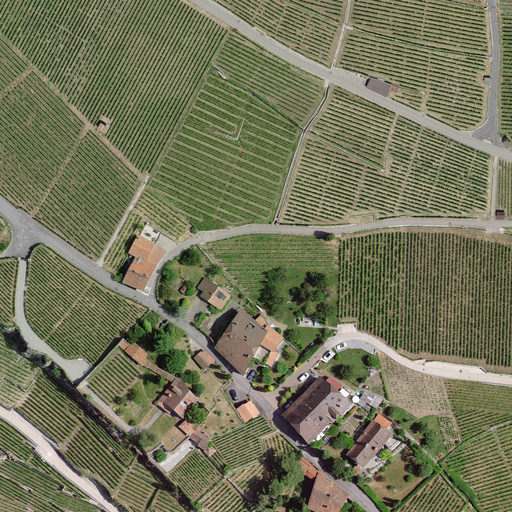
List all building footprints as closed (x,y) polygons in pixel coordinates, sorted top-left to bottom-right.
[(391,87),(370,81),(367,90),(387,99),(391,87)] [(143,297),(165,256),(138,238),(129,257),(137,262),(124,287),(143,297)] [(222,314),(232,299),(226,297),(206,283),(196,298),(222,314)] [(231,369),(258,328),(255,326),(242,315),(216,353),(231,369)] [(262,318),(255,326),(258,328),(265,335),(269,330),(271,328),(262,318)] [(270,371),(285,345),(269,330),(265,335),(258,328),(231,369),(245,382),(256,361),(270,371)] [(124,346),(119,352),(127,358),(126,359),(141,372),(150,361),(134,348),(131,352),(124,346)] [(196,363),(206,375),(215,367),(205,356),(196,363)] [(330,382),(326,388),(344,405),(346,403),(351,398),(343,391),(343,389),(330,382)] [(320,383),(302,402),(331,431),(339,423),(341,425),(355,411),(346,403),(344,405),(326,388),(320,383)] [(182,429),(199,408),(192,402),(179,384),(156,412),(171,424),(173,422),(182,429)] [(383,403),(365,396),(357,408),(363,411),(366,406),(377,412),(383,403)] [(331,431),(302,402),(282,421),(311,450),(331,431)] [(252,407),(246,411),(254,423),(254,424),(261,420),(252,407)] [(245,410),(239,414),(247,427),(254,423),(246,411),(245,410)] [(347,461),(364,474),(386,449),(394,439),(389,435),(393,428),(378,418),(347,461)] [(187,430),(181,436),(191,445),(196,439),(193,436),(194,435),(194,433),(193,432),(193,430),(191,430),(190,429),(188,429),(187,430)] [(196,439),(191,445),(199,450),(200,454),(206,458),(206,459),(211,464),(217,456),(210,452),(212,447),(199,437),(196,439)] [(401,444),(394,439),(386,449),(392,454),(401,444)] [(320,478),(319,482),(311,475),(313,473),(304,465),(299,472),(303,477),(314,488),(318,488),(315,497),(311,511),(348,511),(352,506),(320,478)]
